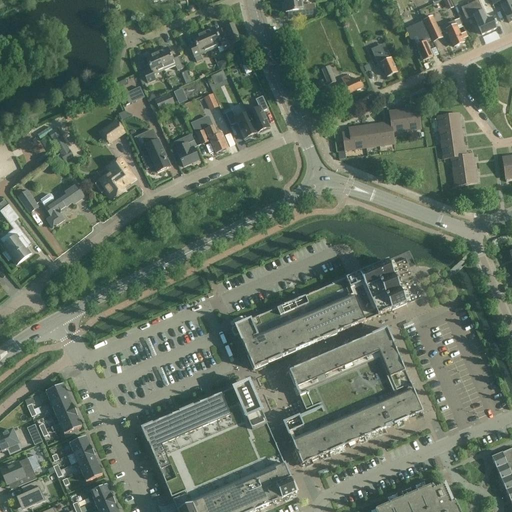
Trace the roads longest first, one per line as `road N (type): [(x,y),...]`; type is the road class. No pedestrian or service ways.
road 1 (residential): [(0,316),(145,204),(302,133)]
road 2 (tertiary): [(60,318),(296,197)]
road 3 (residential): [(79,355),(147,511)]
road 4 (residential): [(319,122),(454,66)]
road 5 (residential): [(316,511),(337,488),(443,446)]
road 6 (tertiary): [(302,133),(249,0)]
